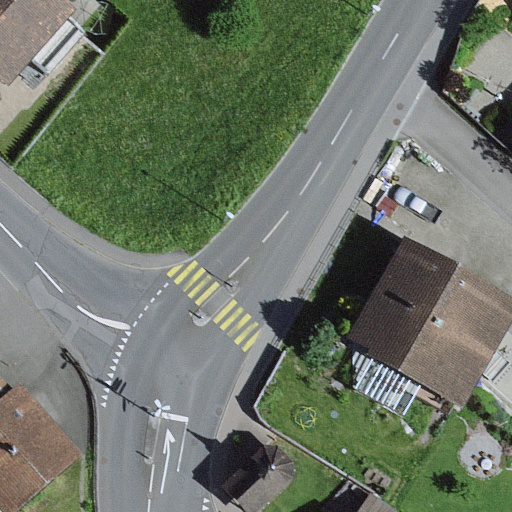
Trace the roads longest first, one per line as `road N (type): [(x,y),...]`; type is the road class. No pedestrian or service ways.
road 1 (tertiary): [(178,361),(281,222),(419,0)]
road 2 (tertiary): [(0,225),(94,317),(178,361)]
road 3 (unclassified): [(178,361),(151,434),(148,511)]
